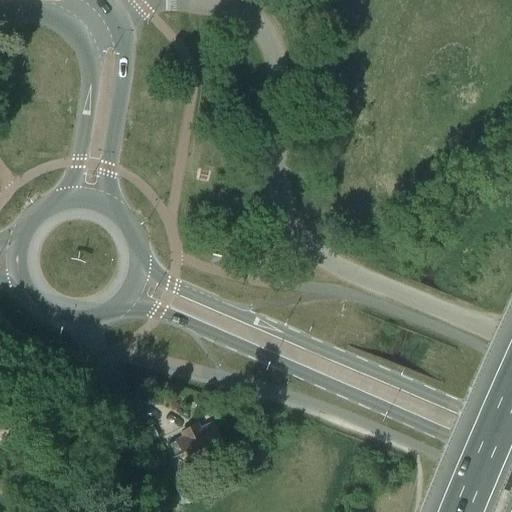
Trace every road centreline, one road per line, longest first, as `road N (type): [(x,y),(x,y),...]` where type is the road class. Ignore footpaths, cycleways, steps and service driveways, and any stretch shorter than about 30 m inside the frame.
road 1 (unclassified): [(511,341),(298,241),(277,199),(273,44),(250,16),(201,1)]
road 2 (secondary): [(121,306),(181,320),(511,467)]
road 3 (secondary): [(511,432),(171,287),(140,261)]
road 4 (secondary): [(111,207),(107,177),(124,43),(102,2)]
road 5 (secondary): [(73,31),(90,79),(67,199)]
road 6 (motorway): [(511,396),(462,511)]
road 7 (secondary): [(20,282),(56,318),(83,322),(121,306)]
